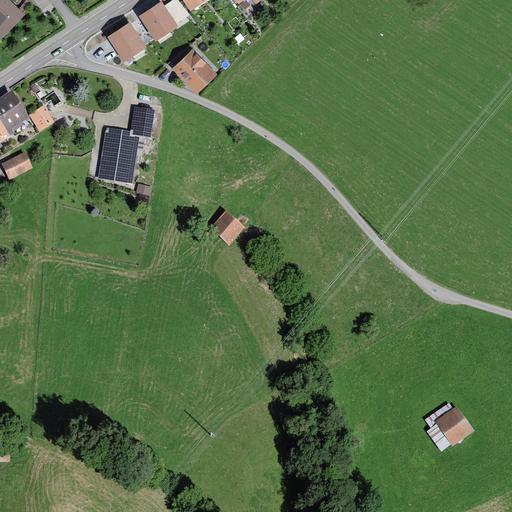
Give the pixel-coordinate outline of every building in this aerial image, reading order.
[(25,14),(10,0),(0,0),(0,38),(1,39),(25,14)] [(177,23),(190,14),(178,0),(172,0),(165,5),(161,0),(139,15),(156,40),(178,25),(177,23)] [(182,0),(190,11),(207,0),(182,0)] [(147,46),(130,21),(107,36),(124,61),(147,46)] [(217,75),(192,49),(171,69),(197,95),(217,75)] [(30,120),(12,93),(0,100),(0,144),(25,129),(23,125),(30,120)] [(44,106),(29,116),(39,133),(55,123),(44,106)] [(155,111),(134,107),(130,132),(105,128),(98,181),(133,186),(140,138),(151,139),(155,111)] [(33,169),(25,153),(1,165),(9,181),(33,169)] [(245,229),(226,212),(210,230),(229,247),(245,229)] [(457,405),(453,408),(449,402),(425,419),(431,427),(426,431),(441,451),(451,444),(453,446),(475,431),(457,405)] [(0,442),(0,462),(9,463),(9,443),(0,442)]
